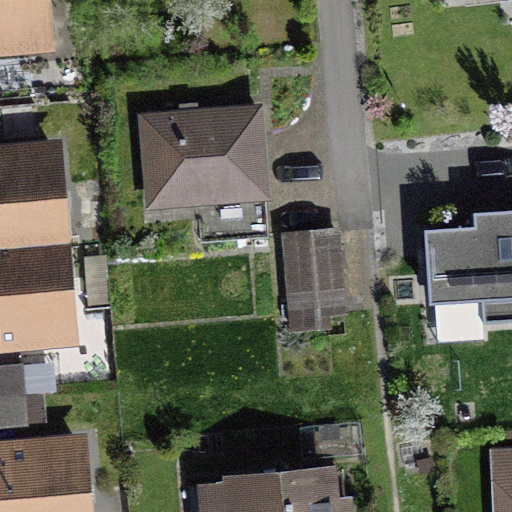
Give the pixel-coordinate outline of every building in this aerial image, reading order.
[(0,0),(0,62),(51,59),(46,0),(0,0)] [(257,109),(135,124),(147,220),(268,206),(257,109)] [(0,155),(0,248),(61,243),(53,151),(0,155)] [(511,210),(468,215),(470,234),(421,239),(433,316),(484,310),(488,337),(511,333),(511,210)] [(281,229),(293,326),(352,319),(341,222),(281,229)] [(0,342),(70,336),(61,243),(0,248),(0,342)] [(0,373),(0,404),(19,403),(16,372),(0,373)] [(0,439),(22,437),(19,403),(0,404),(0,439)] [(0,511),(82,511),(79,450),(0,455),(0,511)] [(511,511),(511,456),(491,458),(494,511),(511,511)] [(336,511),(332,476),(196,493),(198,511),(336,511)]
